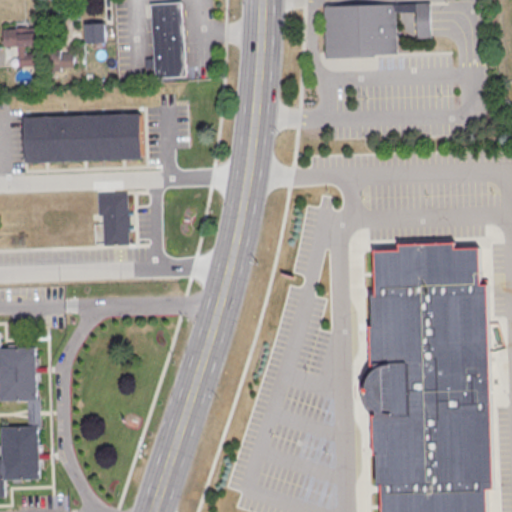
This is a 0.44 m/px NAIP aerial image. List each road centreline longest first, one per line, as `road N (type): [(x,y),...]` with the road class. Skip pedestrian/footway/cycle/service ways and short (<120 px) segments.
road 1 (secondary): [(153,511),(220,306),(253,127),(261,0)]
road 2 (residential): [(225,273),(0,278)]
